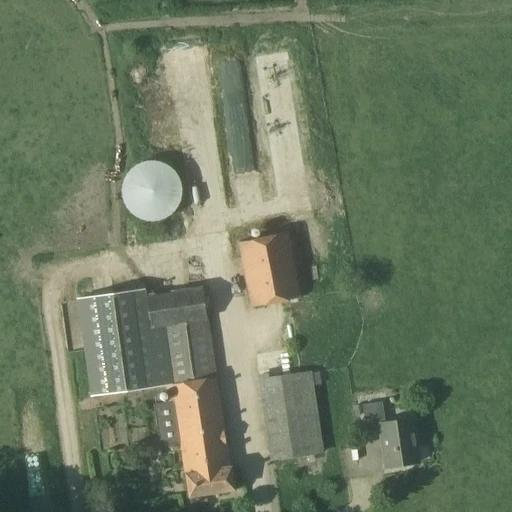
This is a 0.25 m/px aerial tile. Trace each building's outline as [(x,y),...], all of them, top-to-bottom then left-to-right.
[(129,217),(176,215),(174,160),(127,162),(129,217)] [(237,242),(250,308),(301,297),(289,232),(237,242)] [(161,447),(181,444),(185,474),(188,498),(234,490),(230,466),(229,466),(216,378),(218,378),(208,321),(203,287),(145,295),(144,290),(76,300),(91,398),(166,386),(168,401),(154,403),(161,447)] [(270,461),(323,453),(311,371),(257,378),(270,461)] [(385,467),(391,466),(418,462),(411,418),(384,422),(381,401),(361,405),(366,433),(380,430),(385,467)]
